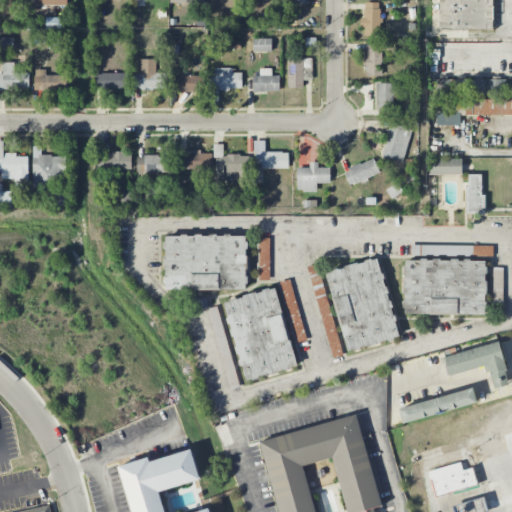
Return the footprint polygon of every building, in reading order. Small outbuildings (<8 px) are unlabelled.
[(439,0),(439,29),(493,30),(493,0),(439,0)] [(381,3),(364,2),(363,35),(380,36),(381,3)] [(13,37),(0,37),(0,50),(13,51),(13,37)] [(272,52),(272,38),(253,39),(253,52),(272,52)] [(381,75),(381,45),(366,45),(365,75),(381,75)] [(303,88),(304,64),(309,64),(309,59),(288,58),(287,88),(303,88)] [(167,89),(167,73),(156,73),(156,59),(140,59),(140,75),(133,76),(134,89),(167,89)] [(15,62),(3,63),(3,74),(0,74),(0,89),(30,89),(29,72),(15,73),(15,62)] [(233,68),(211,68),(211,90),(242,91),(242,73),(233,72),(233,68)] [(279,75),(271,76),(271,68),(259,69),(260,75),(252,76),(252,92),(280,92),(279,75)] [(35,91),(67,92),(67,76),(46,75),(46,70),(35,70),(35,91)] [(128,73),(95,73),(95,89),(128,89),(128,73)] [(172,92),(204,91),(204,76),(172,76),(172,92)] [(506,95),(506,79),(435,80),(435,93),(452,92),(452,97),(506,95)] [(377,83),(378,115),(396,115),(395,83),(377,83)] [(511,115),(511,99),(453,99),(453,107),(466,108),(466,115),(511,115)] [(460,125),(460,113),(437,113),(437,125),(460,125)] [(404,162),(412,129),(391,124),(382,157),(404,162)] [(0,171),(1,171),(1,179),(15,179),(15,189),(28,189),(28,157),(18,157),(18,153),(4,153),(3,141),(0,141),(0,171)] [(288,168),(288,152),(265,153),(265,143),(256,143),(256,168),(288,168)] [(65,179),(65,156),(41,156),(41,147),(32,147),(33,188),(52,187),(52,179),(65,179)] [(211,153),(201,154),(201,150),(179,151),(179,170),(212,169),(211,153)] [(95,153),(95,172),(132,172),(131,152),(95,153)] [(171,172),(170,156),(137,156),(137,173),(171,172)] [(351,186),(380,173),(373,158),(344,171),(351,186)] [(462,159),(429,159),(429,174),(462,174),(462,159)] [(310,167),(298,167),(297,191),(317,192),(317,183),(331,184),(331,168),(318,168),(318,162),(310,162),(310,167)] [(483,174),(467,174),(467,214),(485,214),(485,195),(482,195),(483,174)] [(0,208),(11,208),(11,192),(2,192),(2,184),(0,184),(0,208)] [(246,290),(246,235),(165,235),(165,290),(246,290)] [(259,280),(270,280),(269,238),(258,238),(259,280)] [(485,315),(486,260),(485,260),(485,255),(490,255),(490,246),(457,246),(457,259),(404,259),(404,314),(485,315)] [(347,352),(399,338),(378,258),(326,272),(347,352)] [(280,282),(295,343),(306,340),(291,279),(280,282)] [(297,367),(277,288),(224,301),(244,380),(297,367)] [(208,309),(229,388),(239,386),(218,306),(208,309)] [(445,356),(450,376),(488,364),(495,389),(508,385),(504,371),(507,370),(499,340),(445,356)] [(398,409),(403,424),(477,402),(472,387),(398,409)] [(280,511),(260,442),(357,415),(382,506),(374,508),(375,511),(347,511),(332,458),(302,466),(315,511),(280,511)] [(191,449),(150,462),(148,456),(117,466),(131,511),(209,511),(208,509),(198,511),(164,511),(158,492),(200,478),(191,449)] [(428,471),(436,497),(478,484),(473,468),(463,470),(461,462),(428,471)] [(453,507),(454,511),(488,511),(484,497),(453,507)]
